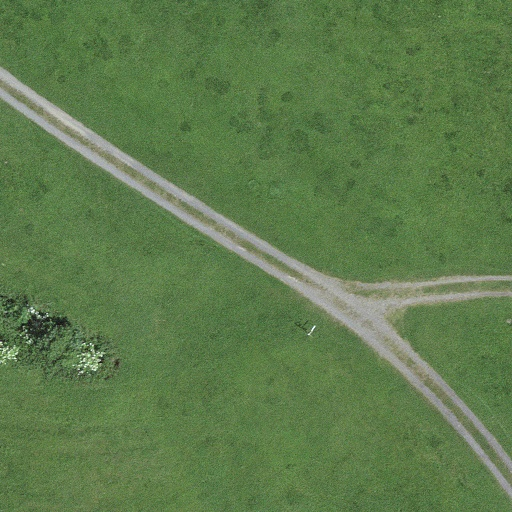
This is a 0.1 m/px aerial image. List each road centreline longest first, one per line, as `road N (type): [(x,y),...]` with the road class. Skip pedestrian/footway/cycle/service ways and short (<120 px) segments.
road 1 (track): [(0,80),(148,187),(348,307)]
road 2 (track): [(511,485),(451,409),(348,307)]
road 3 (track): [(348,307),(443,290),(511,290)]
